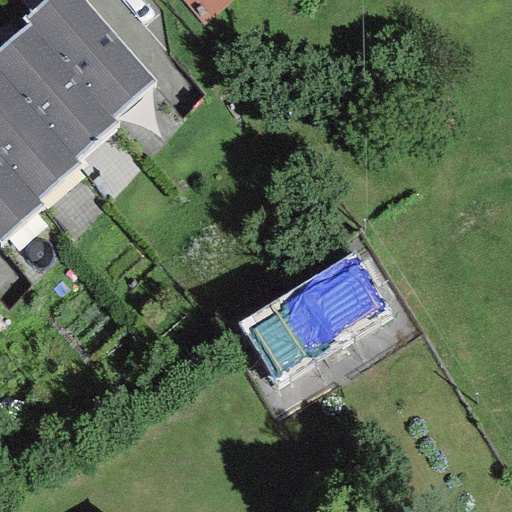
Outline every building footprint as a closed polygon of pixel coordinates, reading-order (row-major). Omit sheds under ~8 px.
[(80,0),(44,0),(23,18),(29,24),(111,117),(152,81),(80,0)] [(231,0),(178,0),(200,26),(231,0)] [(111,117),(29,24),(0,49),(0,74),(74,159),(115,123),(111,117)] [(74,159),(0,74),(0,158),(36,200),(78,163),(74,159)] [(36,200),(0,158),(0,241),(42,206),(36,200)] [(354,256),(237,324),(273,385),(389,316),(354,256)]
